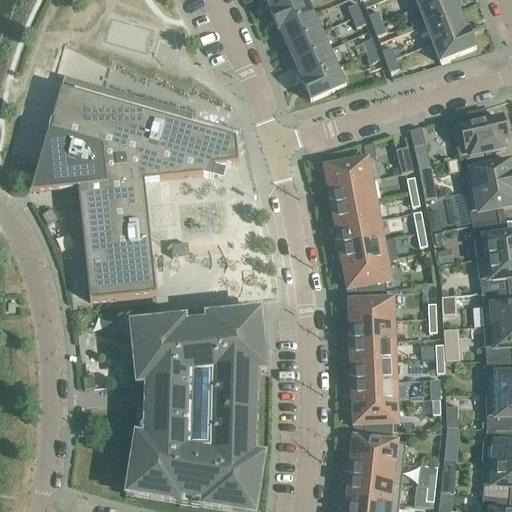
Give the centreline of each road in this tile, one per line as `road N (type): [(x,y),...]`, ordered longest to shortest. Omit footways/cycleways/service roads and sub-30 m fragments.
road 1 (residential): [(303,511),(308,308),(273,150)]
road 2 (residential): [(0,207),(40,309),(47,360),(43,511)]
road 3 (residential): [(273,150),(511,75)]
road 4 (residential): [(273,150),(211,0)]
